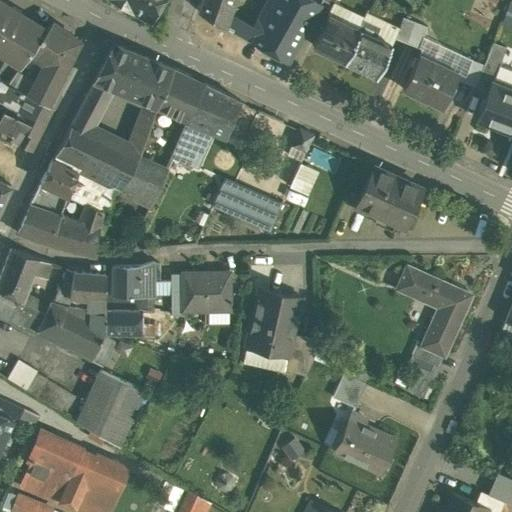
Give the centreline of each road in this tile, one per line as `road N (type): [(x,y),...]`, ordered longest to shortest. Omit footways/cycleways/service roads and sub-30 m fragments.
road 1 (tertiary): [(511,207),(168,47)]
road 2 (residential): [(511,261),(400,511)]
road 3 (residential): [(0,240),(104,21)]
